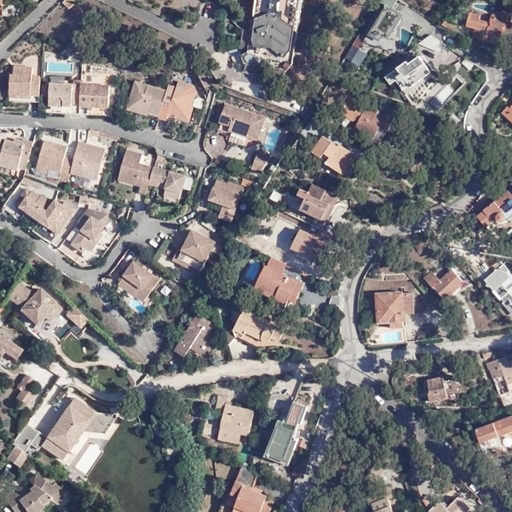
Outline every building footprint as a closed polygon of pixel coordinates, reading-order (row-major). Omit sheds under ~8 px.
[(256,39),(253,42),(255,48),(243,53),(246,61),(289,68),(295,61),(290,58),(296,50),(292,47),(298,40),(294,37),(299,30),(295,27),(301,20),(297,16),(302,9),(298,5),(302,0),(258,0),(262,8),(257,9),(260,18),(255,20),(258,29),(253,30),(256,39)] [(393,30),(401,17),(391,10),(384,12),(365,42),(393,51),(393,30)] [(506,21),(511,22),(511,17),(511,14),(508,15),(497,12),(494,13),(491,24),(479,21),(480,17),(470,14),(466,27),(476,29),(473,38),(489,42),(491,37),(497,38),(498,35),(502,36),(506,21)] [(456,27),(446,20),(443,26),(452,33),(456,27)] [(511,29),(511,21),(511,22),(506,21),(502,36),(510,38),(511,29)] [(251,40),(253,30),(245,27),(243,42),(251,40)] [(445,46),(430,36),(419,44),(437,52),(445,46)] [(430,73),(419,57),(417,58),(414,54),(407,59),(405,60),(406,62),(385,77),(389,82),(395,78),(404,91),(430,73)] [(48,71),(66,71),(66,63),(48,63),(48,71)] [(12,93),(42,94),(43,75),(34,75),(35,67),(17,66),(17,75),(13,75),(12,93)] [(178,86),(170,84),(169,89),(161,114),(161,117),(169,119),(171,110),(178,112),(177,116),(191,120),(195,107),(194,105),(198,91),(194,84),(180,80),(178,86)] [(138,81),(135,90),(141,92),(143,83),(138,81)] [(83,105),(83,84),(75,84),(52,83),(52,105),(74,106),(74,104),(83,105)] [(150,111),(161,114),(169,89),(143,83),(141,92),(135,90),(129,108),(149,114),(150,111)] [(112,85),(83,84),(83,105),(111,106),(112,85)] [(354,120),(362,118),(367,108),(349,98),(343,110),(349,114),(350,118),(354,120)] [(237,123),(235,130),(250,135),(251,132),(261,135),(267,116),(227,103),(223,118),(225,119),(222,129),(231,132),(232,129),(232,124),(233,122),(237,123)] [(355,130),(377,143),(391,118),(369,106),(367,108),(362,118),(355,130)] [(501,113),(511,122),(511,106),(509,109),(508,107),(501,113)] [(395,120),(391,118),(377,143),(381,145),(395,120)] [(263,146),(272,150),(279,134),(270,130),(263,146)] [(28,169),(35,142),(25,139),(25,141),(17,139),(16,141),(3,138),(0,148),(1,148),(5,149),(3,155),(0,165),(20,170),(21,167),(28,169)] [(325,153),(330,156),(334,149),(332,147),(334,144),(325,138),(320,145),(321,146),(316,155),(321,158),(325,153)] [(73,172),(77,159),(67,157),(70,146),(47,140),(39,169),(50,172),(51,168),(63,171),(62,177),(71,179),(73,172)] [(107,148),(82,141),(73,172),(100,178),(107,148)] [(337,146),(334,149),(330,156),(325,163),(341,174),(348,163),(352,166),(357,157),(338,144),(337,146)] [(275,154),(262,149),(255,167),(264,170),(275,154)] [(149,193),(151,184),(156,168),(141,164),(144,155),(128,150),(120,180),(129,182),(130,179),(140,181),(141,179),(145,180),(143,185),(142,191),(149,193)] [(169,157),(159,154),(157,164),(166,167),(169,157)] [(345,176),(352,166),(348,163),(341,174),(345,176)] [(188,175),(156,166),(156,168),(151,184),(168,188),(167,194),(182,198),(188,175)] [(220,176),(212,199),(226,203),(222,216),(234,220),(246,186),(220,176)] [(47,185),(26,177),(22,182),(34,187),(35,185),(45,189),(47,185)] [(329,210),(336,196),(311,184),(306,192),(300,189),(297,195),(303,197),(298,208),(320,218),(325,208),(329,210)] [(19,203),(23,206),(34,191),(30,188),(19,203)] [(56,226),(62,230),(77,210),(67,202),(64,205),(57,200),(55,203),(44,195),(43,197),(35,191),(23,206),(54,229),(56,226)] [(485,211),(477,216),(486,227),(497,219),(497,220),(498,221),(499,222),(500,223),(501,222),(502,222),(503,222),(504,222),(505,221),(505,220),(506,219),(506,218),(506,217),(508,220),(511,218),(511,217),(511,205),(510,204),(511,201),(511,200),(506,193),(484,210),(485,211)] [(92,201),(93,198),(78,194),(76,200),(91,204),(92,201)] [(342,199),(336,196),(329,210),(325,208),(320,218),(330,223),(342,199)] [(113,213),(90,207),(81,221),(87,226),(89,228),(86,232),(84,230),(74,243),(84,251),(87,247),(93,251),(100,242),(97,239),(102,232),(100,230),(115,219),(112,216),(113,213)] [(382,213),(393,221),(394,220),(398,215),(387,207),(382,213)] [(294,233),(302,237),(305,230),(297,227),(294,233)] [(180,258),(203,270),(218,242),(195,230),(188,243),(180,258)] [(292,247),(327,266),(333,254),(325,250),(329,242),(312,234),(307,243),(295,238),(294,240),(295,240),(292,247)] [(201,273),(203,270),(180,258),(188,243),(184,242),(175,259),(201,273)] [(309,279),(311,277),(273,258),(268,267),(267,266),(257,286),(277,296),(278,294),(290,301),(296,303),(305,286),(283,274),(287,267),(309,279)] [(137,262),(123,281),(140,294),(139,296),(147,301),(162,280),(137,262)] [(502,298),(511,289),(511,275),(502,265),(494,271),(491,268),(482,275),(502,298)] [(423,276),(443,297),(461,281),(449,268),(437,278),(429,270),(423,276)] [(61,307),(40,287),(31,296),(28,294),(30,289),(16,281),(7,295),(23,305),(21,308),(37,323),(45,314),(50,319),(61,307)] [(138,297),(139,296),(140,294),(123,281),(121,284),(138,297)] [(286,309),(290,301),(278,294),(277,296),(257,286),(255,290),(275,301),(273,303),(286,309)] [(511,300),(511,289),(502,298),(508,304),(511,300)] [(390,321),(391,327),(403,326),(403,320),(404,319),(404,313),(413,312),(412,291),(377,293),(379,322),(390,321)] [(244,311),(235,328),(245,334),(248,328),(263,336),(262,339),(262,340),(262,341),(262,342),(262,343),(263,344),(264,344),(265,345),(266,345),(267,345),(268,344),(269,344),(269,343),(270,343),(270,342),(272,338),(279,342),(284,331),(244,311)] [(174,353),(183,359),(188,350),(197,356),(198,357),(199,357),(200,357),(201,357),(202,356),(203,355),(204,355),(204,354),(208,356),(215,345),(208,340),(212,334),(209,332),(211,330),(207,327),(210,323),(197,316),(174,353)] [(276,348),(279,342),(272,338),(270,342),(270,343),(269,343),(269,344),(268,344),(267,345),(266,345),(265,345),(264,344),(263,344),(262,343),(262,342),(262,341),(262,340),(262,339),(263,336),(248,328),(245,334),(235,328),(232,333),(236,339),(256,350),(276,348)] [(0,355),(3,350),(15,358),(21,349),(0,334),(0,355)] [(503,364),(501,358),(486,364),(488,370),(489,370),(501,401),(504,409),(511,405),(511,391),(508,384),(511,382),(511,372),(508,362),(505,363),(503,364)] [(11,393),(28,404),(36,393),(30,389),(36,379),(25,372),(11,393)] [(427,381),(430,394),(429,394),(431,403),(449,399),(447,393),(456,391),(453,376),(427,381)] [(287,377),(271,378),(268,393),(288,392),(287,377)] [(115,418),(115,414),(94,412),(73,397),(46,437),(38,432),(37,432),(25,424),(11,444),(14,446),(17,448),(23,452),(29,444),(37,450),(40,446),(61,461),(81,432),(103,434),(115,418)] [(217,432),(238,437),(246,438),(251,414),(223,407),(225,401),(217,399),(214,413),(221,414),(217,432)] [(277,422),(265,455),(285,463),(291,450),(294,451),(297,441),(292,439),(297,425),(300,426),(306,409),(292,404),(284,425),(277,422)] [(478,437),(484,453),(502,446),(498,435),(511,431),(511,434),(511,415),(472,430),(475,439),(478,437)] [(511,444),(511,434),(511,431),(498,435),(502,446),(505,445),(506,447),(511,444)] [(236,445),(238,437),(217,432),(216,439),(236,445)] [(306,449),(309,441),(303,439),(300,447),(306,449)] [(505,445),(502,446),(484,453),(487,461),(508,453),(506,447),(505,445)] [(29,458),(16,449),(8,461),(20,469),(29,458)] [(375,482),(387,460),(379,456),(367,478),(375,482)] [(268,511),(271,505),(263,502),(264,498),(249,492),(255,477),(239,470),(228,497),(236,500),(232,510),(235,511),(268,511)] [(76,481),(69,473),(64,480),(73,485),(76,481)] [(46,482),(37,475),(28,481),(34,488),(35,487),(40,491),(46,482)] [(13,493),(4,499),(13,511),(39,511),(44,509),(42,507),(51,501),(54,503),(53,504),(58,507),(67,493),(55,485),(52,487),(46,482),(40,491),(35,487),(34,488),(30,491),(32,493),(23,499),(13,493)] [(414,500),(407,483),(405,484),(412,501),(414,500)] [(389,486),(378,491),(382,500),(388,497),(393,495),(389,486)] [(378,491),(369,494),(371,500),(368,501),(370,505),(373,504),(372,504),(382,500),(378,491)] [(429,511),(467,511),(466,511),(464,508),(467,505),(460,499),(455,504),(453,502),(447,508),(440,502),(436,506),(429,495),(421,500),(429,511)] [(408,511),(407,509),(400,511),(393,511),(393,510),(388,497),(382,500),(372,504),(373,504),(375,511),(408,511)]
